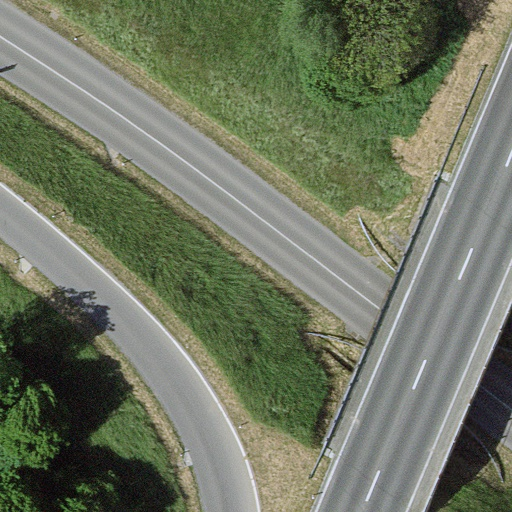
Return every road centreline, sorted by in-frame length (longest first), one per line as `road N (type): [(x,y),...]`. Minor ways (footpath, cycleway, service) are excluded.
road 1 (secondary): [(511,407),(135,124),(0,36)]
road 2 (primary): [(0,210),(156,354),(207,436),(230,511)]
road 3 (primary): [(361,511),(511,154)]
